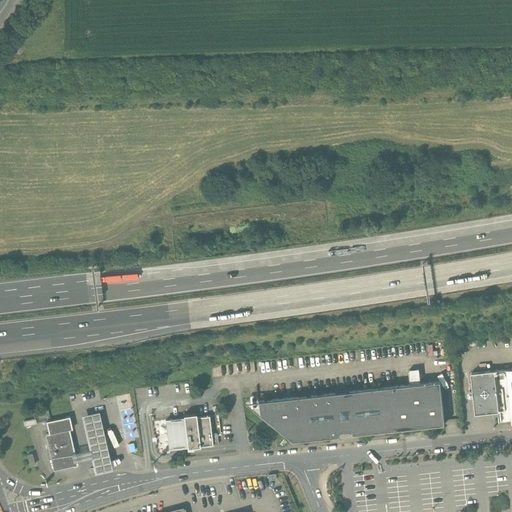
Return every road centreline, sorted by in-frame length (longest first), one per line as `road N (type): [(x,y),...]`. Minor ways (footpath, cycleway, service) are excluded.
road 1 (motorway): [(0,337),(511,266)]
road 2 (motorway): [(511,228),(0,298)]
road 3 (unclassified): [(89,494),(300,460)]
road 4 (unclassified): [(300,460),(511,437)]
